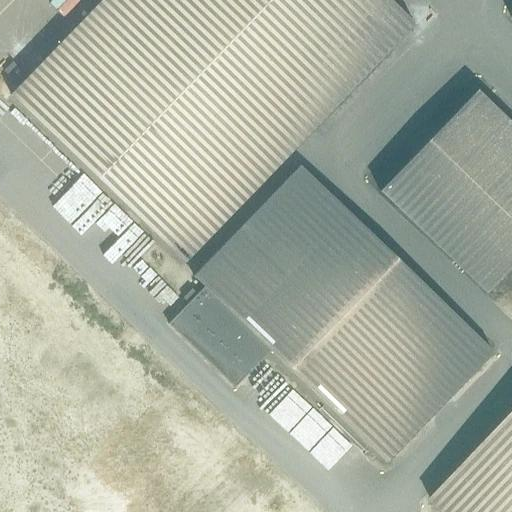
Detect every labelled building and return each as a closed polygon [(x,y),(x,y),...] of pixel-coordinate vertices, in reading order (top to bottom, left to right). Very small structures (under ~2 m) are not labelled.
[(389,0),(100,0),(10,94),(184,262),(413,23),(389,0)] [(511,124),(475,90),(437,130),(379,190),(485,293),(511,264),(511,124)] [(491,351),(327,193),(299,165),(193,276),(203,286),(270,350),(385,461),(491,351)] [(188,302),(167,323),(234,387),(270,350),(203,286),(196,293),(188,302)] [(511,511),(511,413),(430,499),(443,511),(511,511)]
